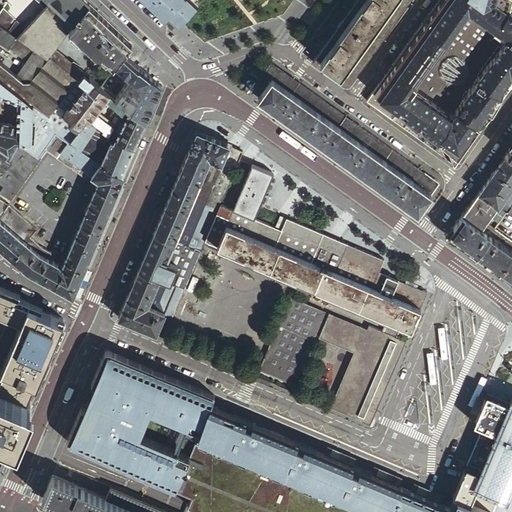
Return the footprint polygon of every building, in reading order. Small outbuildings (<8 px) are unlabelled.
[(75,23),(49,0),(34,0),(42,7),(24,28),(16,37),(23,42),(33,50),(47,60),(58,45),(75,23)] [(49,0),(75,23),(89,4),(84,0),(49,0)] [(150,0),(153,2),(175,22),(179,18),(182,14),(194,0),(150,0)] [(319,50),(312,60),(346,85),(393,20),(407,0),(355,0),(348,10),(319,50)] [(511,0),(438,0),(366,99),(381,110),(447,157),(448,160),(449,161),(451,162),(453,162),(463,147),(471,136),(492,107),(511,79),(511,9),(510,8),(511,0)] [(100,85),(123,55),(130,46),(121,37),(89,4),(75,23),(58,45),(47,60),(30,80),(22,82),(15,75),(1,64),(0,63),(0,81),(33,107),(47,119),(54,110),(84,73),(100,85)] [(4,6),(0,11),(0,25),(7,31),(15,20),(16,18),(4,6)] [(16,37),(24,28),(15,20),(7,31),(16,37)] [(7,31),(0,25),(0,43),(7,49),(16,37),(7,31)] [(23,42),(16,37),(7,49),(14,54),(23,42)] [(33,50),(23,42),(14,54),(25,62),(33,50)] [(33,50),(25,62),(15,75),(22,82),(30,80),(47,60),(33,50)] [(145,118),(150,106),(155,94),(158,87),(123,55),(100,85),(126,107),(143,122),(145,118)] [(304,129),(325,100),(272,62),(260,79),(266,84),(258,96),(263,100),(273,107),(283,114),(298,125),(304,129)] [(123,114),(126,107),(100,85),(84,73),(54,110),(78,129),(81,125),(93,130),(107,136),(109,131),(113,122),(94,113),(101,96),(123,114)] [(17,140),(17,142),(32,143),(33,107),(0,81),(0,93),(17,102),(17,126),(0,123),(0,132),(11,135),(11,139),(17,140)] [(345,115),(325,100),(304,129),(318,139),(324,144),(345,115)] [(69,141),(78,129),(54,110),(47,119),(33,107),(32,143),(17,142),(39,158),(45,150),(55,157),(68,141),(69,141)] [(142,126),(143,122),(126,107),(123,114),(122,119),(116,133),(109,131),(107,136),(111,138),(132,148),(135,142),(142,126)] [(345,115),(324,144),(338,154),(362,171),(370,177),(392,148),(345,115)] [(79,149),(93,130),(81,125),(78,129),(69,141),(79,149)] [(111,138),(107,136),(93,130),(79,149),(92,159),(100,163),(111,138)] [(196,131),(188,150),(234,170),(242,151),(228,145),(208,136),(196,131)] [(0,152),(9,159),(17,142),(17,140),(11,139),(11,135),(0,132),(0,152)] [(125,165),(132,148),(111,138),(100,163),(120,176),(125,165)] [(122,176),(120,176),(100,163),(92,159),(79,149),(69,141),(68,141),(55,157),(87,180),(90,176),(97,181),(95,186),(114,195),(122,176)] [(11,161),(0,174),(0,185),(2,187),(0,189),(0,193),(9,201),(39,158),(17,142),(9,159),(11,161)] [(438,182),(392,148),(370,177),(379,184),(387,189),(399,198),(405,203),(413,208),(417,211),(438,182)] [(179,170),(178,173),(224,193),(234,170),(188,150),(186,154),(183,162),(179,170)] [(0,152),(0,174),(11,161),(9,159),(0,152)] [(511,181),(511,158),(505,153),(500,160),(493,170),(511,183),(511,181)] [(402,325),(410,328),(426,291),(379,270),(384,258),(286,216),(281,228),(254,217),(258,206),(272,173),(271,172),(252,163),(233,209),(220,204),(204,241),(290,277),(386,318),(402,325)] [(496,205),(504,211),(511,216),(511,183),(493,170),(491,172),(480,187),(477,192),(496,205)] [(200,250),(204,241),(220,204),(224,193),(178,173),(174,182),(171,190),(168,198),(162,210),(158,221),(153,233),(174,242),(175,239),(200,250)] [(106,215),(114,195),(95,186),(88,204),(87,204),(84,210),(85,211),(83,214),(103,222),(106,215)] [(474,253),(492,228),(483,222),(496,205),(477,192),(447,234),(457,241),(474,253)] [(0,247),(10,256),(11,257),(29,237),(35,229),(8,205),(7,204),(0,214),(0,247)] [(101,227),(103,222),(83,214),(80,223),(99,231),(100,229),(101,227)] [(93,245),(99,231),(80,223),(71,245),(70,245),(67,251),(68,251),(64,260),(84,268),(86,263),(89,254),(93,245)] [(511,247),(511,242),(492,228),(474,253),(479,257),(492,266),(497,269),(511,247)] [(164,336),(200,250),(175,239),(174,242),(153,233),(140,264),(137,270),(175,286),(156,333),(164,336)] [(78,283),(84,268),(64,260),(61,266),(53,262),(53,261),(47,258),(50,252),(40,247),(29,237),(11,257),(26,270),(40,278),(55,286),(72,296),(78,283)] [(511,247),(497,269),(511,280),(511,247)] [(117,316),(156,333),(175,286),(137,270),(128,291),(117,316)] [(18,295),(18,293),(19,292),(8,288),(0,284),(0,313),(7,317),(0,334),(0,368),(1,369),(7,371),(12,373),(11,376),(21,380),(22,377),(32,381),(35,383),(62,318),(52,314),(28,303),(29,300),(23,297),(18,295)] [(325,310),(290,295),(288,299),(258,369),(275,377),(293,384),(325,310)] [(329,312),(318,337),(348,350),(359,325),(329,312)] [(386,318),(381,332),(397,339),(402,325),(386,318)] [(359,325),(348,350),(355,353),(332,408),(369,424),(404,342),(397,339),(381,332),(368,326),(367,329),(359,325)] [(199,429),(197,434),(380,511),(491,511),(452,495),(448,506),(413,491),(384,479),(210,404),(214,395),(111,351),(109,350),(107,350),(105,351),(103,353),(90,383),(95,385),(149,408),(199,429)] [(501,364),(511,371),(511,364),(504,359),(501,364)] [(0,385),(25,396),(29,389),(32,381),(22,377),(21,380),(11,376),(12,373),(7,371),(1,369),(0,371),(0,385)] [(0,430),(13,436),(16,428),(29,398),(25,396),(0,385),(0,430)] [(95,385),(84,409),(139,432),(149,408),(95,385)] [(511,398),(509,403),(486,393),(473,423),(482,427),(480,431),(478,435),(477,435),(468,456),(469,456),(467,461),(465,466),(463,465),(452,492),(450,495),(452,495),(491,511),(492,511),(500,494),(505,496),(511,475),(511,398)] [(139,432),(84,409),(80,407),(67,438),(67,439),(67,441),(68,443),(69,443),(72,445),(174,488),(189,453),(139,432)] [(189,453),(174,488),(191,495),(187,506),(200,511),(380,511),(197,434),(189,453)] [(169,511),(109,486),(104,497),(51,475),(41,498),(49,501),(68,510),(73,511),(169,511)]
